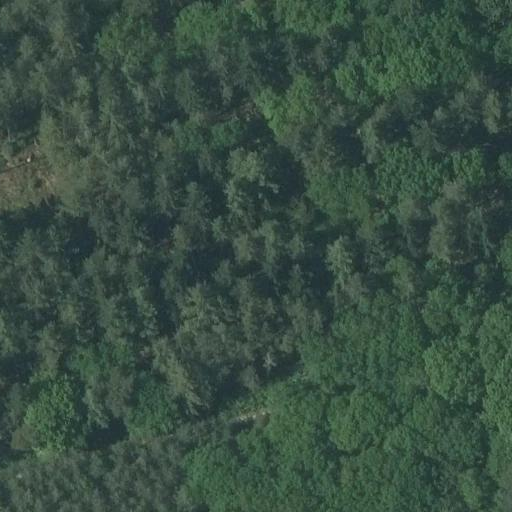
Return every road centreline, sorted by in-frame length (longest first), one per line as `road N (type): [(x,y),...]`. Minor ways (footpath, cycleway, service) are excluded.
road 1 (track): [(0,481),(496,362)]
road 2 (track): [(262,0),(422,156),(477,243),(496,362)]
road 3 (track): [(375,390),(483,420),(511,442)]
